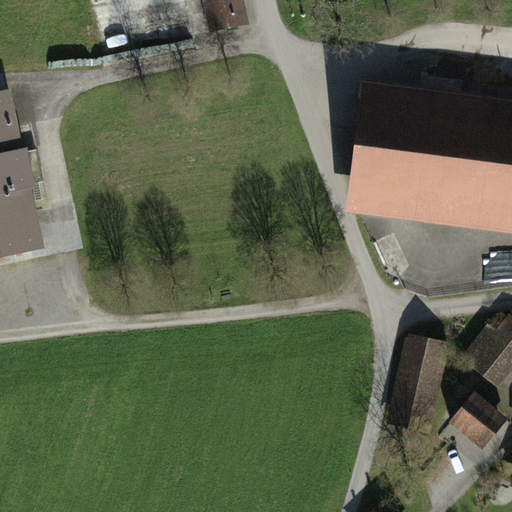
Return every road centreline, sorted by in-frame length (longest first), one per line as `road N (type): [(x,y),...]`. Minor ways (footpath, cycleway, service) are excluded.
road 1 (track): [(87,327),(45,94),(281,41)]
road 2 (track): [(0,334),(372,291)]
road 3 (unclassified): [(270,0),(290,75),(382,312)]
road 4 (track): [(290,75),(397,51),(511,53)]
road 5 (unclassified): [(382,312),(381,384),(351,511)]
road 6 (residential): [(511,299),(382,312)]
